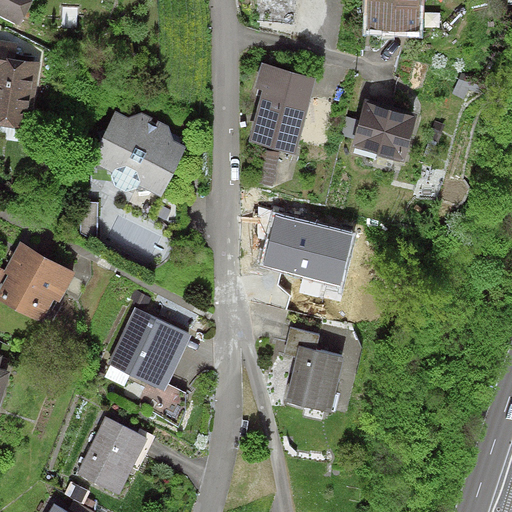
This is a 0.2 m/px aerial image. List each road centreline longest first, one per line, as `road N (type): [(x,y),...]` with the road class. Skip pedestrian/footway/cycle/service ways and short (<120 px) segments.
road 1 (residential): [(229,298),(220,0)]
road 2 (residential): [(229,298),(287,511)]
road 3 (residential): [(205,511),(232,428),(229,298)]
road 4 (primary): [(511,387),(470,511)]
